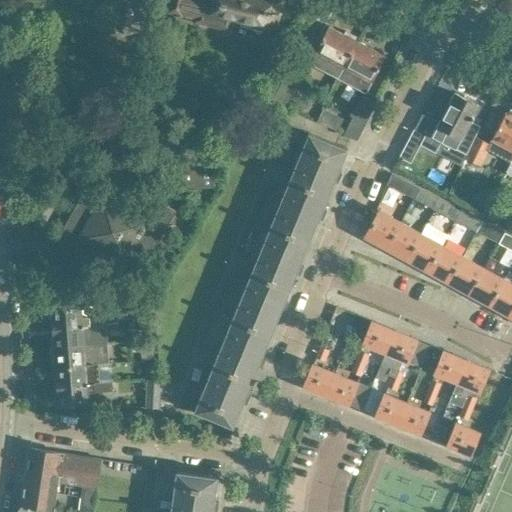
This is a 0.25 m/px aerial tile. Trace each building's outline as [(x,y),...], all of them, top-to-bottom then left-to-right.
[(153,18),(150,0),(114,0),(118,23),(123,22),(124,32),(149,29),(148,19),(153,18)] [(268,11),(271,0),(211,0),(212,1),(208,0),(172,0),(169,12),(194,18),(194,22),(230,32),(234,20),(276,29),(280,14),(268,11)] [(342,65),(355,40),(329,26),(315,50),(314,50),(312,54),(300,48),(288,71),(301,78),(309,62),(338,77),(339,76),(344,66),(342,65)] [(367,90),(385,56),(355,40),(342,65),(344,66),(339,76),(367,90)] [(360,133),(378,98),(377,98),(366,92),(347,128),(349,129),(348,132),(357,137),(359,132),(360,132),(360,133)] [(480,126),(470,121),(478,105),(454,93),(432,138),(415,128),(394,168),(407,175),(420,147),(436,154),(441,142),(467,154),(480,126)] [(511,160),(511,115),(506,112),(490,143),(477,137),(466,158),(481,165),(489,150),(510,162),(511,162),(511,160)] [(339,171),(348,149),(309,133),(300,154),(339,171)] [(334,182),(337,183),(341,174),(338,173),(339,171),(300,154),(286,189),(324,206),(334,182)] [(215,186),(213,162),(216,162),(215,156),(204,157),(204,162),(172,165),(174,190),(215,186)] [(420,187),(392,173),(388,183),(414,197),(420,187)] [(440,199),(420,187),(414,197),(435,209),(440,199)] [(319,219),(322,220),(326,211),(323,209),(324,206),(286,189),(267,235),(305,252),(319,219)] [(149,261),(175,216),(176,214),(153,200),(141,221),(102,198),(97,207),(81,198),(59,238),(74,246),(71,253),(88,263),(95,250),(125,267),(133,252),(149,261)] [(461,210),(440,199),(435,209),(456,221),(461,210)] [(477,231),(483,220),(462,209),(461,210),(456,221),(477,231)] [(386,248),(401,221),(380,210),(365,237),(386,248)] [(498,242),(504,231),(483,220),(477,231),(498,242)] [(407,260),(422,233),(401,221),(386,248),(407,260)] [(511,235),(504,231),(498,242),(511,249),(511,235)] [(428,271),(442,245),(422,233),(407,260),(428,271)] [(300,265),(305,252),(267,235),(248,281),(286,297),(296,274),(299,275),(303,266),(300,265)] [(449,283),(463,256),(442,245),(428,271),(449,283)] [(469,294),(484,268),(463,256),(449,283),(469,294)] [(490,306),(505,279),(504,279),(510,267),(491,256),(484,268),(469,294),(490,306)] [(511,317),(511,315),(511,282),(505,279),(490,306),(511,317)] [(281,311),(284,312),(288,303),(285,302),(286,297),(248,281),(228,329),(266,346),(281,311)] [(119,322),(118,314),(94,315),(94,305),(50,309),(50,310),(49,313),(49,318),(51,320),(52,328),(108,324),(110,324),(110,323),(119,322)] [(385,353),(394,330),(372,321),(362,344),(385,353)] [(52,337),(51,340),(51,345),(53,346),(53,348),(109,343),(108,324),(52,328),(52,337)] [(262,357),(266,346),(228,329),(208,376),(247,393),(258,367),(261,368),(265,359),(262,357)] [(420,367),(429,345),(394,330),(385,353),(386,353),(382,363),(391,367),(389,374),(392,375),(387,386),(397,390),(409,362),(420,367)] [(155,359),(154,340),(141,340),(143,360),(155,359)] [(111,363),(109,343),(53,348),(52,352),(52,358),(54,359),(55,366),(87,364),(100,363),(111,363)] [(326,361),(330,350),(320,346),(316,356),(326,361)] [(362,375),(370,354),(360,350),(353,371),(362,375)] [(457,383),(466,360),(444,351),(435,374),(457,383)] [(479,392),(488,369),(466,360),(457,383),(479,392)] [(87,364),(55,366),(55,368),(53,372),(53,377),(55,379),(56,386),(101,383),(101,382),(100,363),(87,364)] [(326,396),(335,373),(313,364),(303,387),(308,389),(326,396)] [(157,366),(145,367),(146,379),(158,378),(157,366)] [(348,405),(357,382),(335,373),(326,396),(348,405)] [(511,400),(511,378),(502,375),(494,393),(511,400)] [(247,393),(208,376),(194,411),(233,427),(242,404),(246,405),(249,396),(246,395),(247,393)] [(159,409),(161,380),(147,379),(145,408),(159,409)] [(433,405),(442,383),(432,380),(424,401),(433,405)] [(90,403),(89,391),(113,390),(112,381),(101,382),(101,383),(56,386),(57,395),(55,398),(56,403),(57,405),(57,406),(86,404),(86,403),(90,403)] [(371,388),(357,382),(348,405),(362,411),(371,388)] [(385,393),(371,388),(362,411),(376,416),(385,393)] [(398,425),(407,402),(385,393),(376,416),(398,425)] [(469,419),(478,398),(468,394),(460,415),(469,419)] [(422,435),(431,412),(407,402),(398,425),(422,435)] [(480,430),(457,421),(447,445),(470,455),(480,430)] [(207,449),(227,448),(226,431),(207,431),(207,449)] [(29,448),(24,477),(58,483),(58,482),(82,486),(78,511),(94,511),(101,459),(29,448)] [(215,502),(218,477),(177,471),(172,508),(202,511),(215,511),(217,503),(215,502)] [(24,477),(20,506),(55,511),(58,483),(24,477)]
